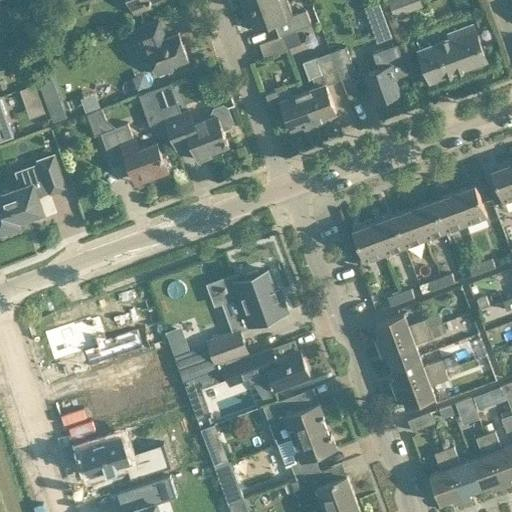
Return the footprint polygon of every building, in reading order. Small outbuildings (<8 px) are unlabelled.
[(130,0),(134,12),(151,5),(150,1),(151,0),(130,0)] [(242,0),(248,13),(250,13),(256,29),(275,22),(280,35),(283,35),(297,29),(296,29),(312,23),(319,20),(317,14),(314,15),(311,8),(307,10),(307,9),(294,14),(288,0),(242,0)] [(422,0),(388,0),(394,16),(424,6),(422,0)] [(160,18),(141,25),(139,25),(131,28),(120,33),(122,38),(133,34),(143,60),(152,57),(158,74),(173,69),(172,65),(188,59),(179,32),(166,37),(160,18)] [(388,23),(373,29),(378,43),(393,38),(388,23)] [(473,23),(454,30),(450,32),(452,37),(420,49),(424,59),(425,62),(432,81),(487,61),(473,23)] [(98,28),(96,33),(98,37),(102,39),(107,37),(109,33),(107,28),(102,26),(98,28)] [(288,48),(302,43),(297,29),(283,35),(288,48)] [(288,49),(288,48),(283,35),(280,35),(260,43),(266,58),(288,49)] [(380,68),(366,73),(368,80),(370,83),(376,101),(401,93),(395,77),(398,76),(408,73),(398,44),(374,52),(375,56),(380,68)] [(347,45),(332,51),(333,56),(334,57),(335,60),(342,78),(357,73),(347,45)] [(335,60),(334,57),(333,56),(332,51),(317,56),(304,61),(310,77),(312,76),(316,87),(304,91),(316,124),(327,120),(325,115),(337,111),(326,84),(342,78),(335,60)] [(95,81),(86,97),(102,105),(110,90),(95,81)] [(35,83),(20,89),(25,101),(40,96),(35,83)] [(305,128),(316,124),(304,91),(291,96),(287,85),(266,93),(274,116),(286,111),(292,128),(304,124),(305,128)] [(169,88),(162,90),(165,99),(172,96),(169,88)] [(138,95),(143,108),(159,102),(154,89),(138,95)] [(0,96),(0,140),(14,135),(0,96)] [(223,104),(216,107),(211,117),(195,123),(190,109),(166,119),(178,148),(193,143),(199,159),(205,157),(204,153),(229,144),(224,129),(231,126),(234,121),(228,107),(223,104)] [(169,171),(168,167),(172,166),(167,155),(164,156),(162,152),(161,149),(158,141),(139,147),(136,138),(135,139),(128,121),(117,126),(107,118),(103,107),(88,113),(96,134),(101,132),(105,142),(106,147),(114,165),(129,160),(136,179),(150,173),(151,177),(169,171)] [(37,159),(43,176),(0,191),(0,233),(24,225),(22,220),(47,212),(41,195),(50,191),(50,193),(68,187),(55,152),(37,159)] [(511,161),(492,169),(499,188),(504,201),(511,198),(511,161)] [(476,183),(455,191),(467,223),(488,215),(476,183)] [(447,231),(467,223),(455,191),(435,199),(447,231)] [(426,238),(447,231),(435,199),(414,206),(426,238)] [(406,246),(426,238),(414,206),(394,214),(406,246)] [(385,253),(406,246),(394,214),(374,221),(385,253)] [(365,261),(385,253),(374,221),(353,229),(365,261)] [(485,270),(497,265),(494,257),(482,261),(485,270)] [(485,270),(482,261),(470,265),(472,274),(485,270)] [(230,296),(224,298),(231,316),(238,314),(243,327),(288,311),(283,298),(279,287),(275,288),(268,269),(259,272),(258,267),(246,272),(247,275),(225,283),(230,296)] [(441,276),(444,284),(456,279),(452,271),(441,276)] [(432,288),(444,284),(441,276),(429,280),(432,288)] [(414,295),(412,287),(400,291),(403,299),(414,295)] [(403,299),(400,291),(388,296),(391,303),(403,299)] [(487,294),(478,298),(481,306),(490,303),(487,294)] [(430,327),(437,324),(438,323),(435,314),(427,317),(409,324),(405,313),(395,315),(377,323),(381,335),(377,337),(380,345),(430,327)] [(90,320),(89,317),(46,331),(55,360),(84,350),(88,364),(141,346),(135,329),(105,339),(98,317),(90,320)] [(430,327),(434,337),(446,332),(443,322),(430,327)] [(430,327),(380,345),(383,354),(388,352),(392,364),(420,354),(416,343),(434,337),(430,327)] [(240,328),(208,339),(209,343),(216,362),(248,351),(240,328)] [(195,348),(175,355),(184,381),(198,375),(210,371),(218,367),(216,362),(209,343),(195,348)] [(254,354),(223,365),(230,384),(251,376),(252,381),(272,374),(277,388),(292,381),(311,375),(301,348),(276,357),(272,347),(254,354)] [(420,354),(392,364),(397,376),(392,378),(395,387),(407,382),(446,368),(459,363),(456,353),(424,365),(420,354)] [(463,364),(472,387),(495,378),(487,355),(463,364)] [(432,384),(449,378),(446,368),(407,382),(395,387),(398,395),(403,394),(408,406),(426,399),(436,396),(432,384)] [(198,375),(184,381),(190,397),(204,392),(203,388),(215,383),(210,371),(198,375)] [(505,397),(500,385),(489,389),(494,401),(505,397)] [(274,401),(264,405),(278,441),(293,435),(293,437),(325,425),(322,416),(326,415),(320,401),(299,409),(293,394),(274,401)] [(460,400),(457,401),(459,406),(464,408),(476,404),(472,395),(471,396),(460,400)] [(444,417),(455,413),(451,403),(440,407),(444,417)] [(431,423),(435,422),(431,411),(427,412),(409,419),(413,430),(431,423)] [(511,440),(511,439),(511,413),(502,417),(511,440)] [(321,469),(316,455),(337,447),(332,432),(328,433),(325,425),(293,437),(293,435),(278,441),(287,465),(292,463),(298,478),(321,469)] [(486,433),(505,483),(511,480),(511,443),(502,447),(496,429),(486,433)] [(129,433),(83,448),(92,476),(107,471),(108,473),(119,470),(118,467),(138,460),(129,433)] [(472,458),(482,486),(494,481),(496,486),(505,483),(486,433),(476,436),(483,454),(472,458)] [(454,444),(445,448),(464,498),(472,495),(471,490),(482,486),(472,458),(461,462),(454,444)] [(224,448),(211,453),(216,466),(229,461),(224,448)] [(455,501),(464,498),(445,448),(435,451),(442,469),(430,473),(441,501),(453,497),(455,501)] [(326,510),(357,499),(348,474),(329,481),(324,468),(321,469),(298,478),(288,482),(291,491),(295,489),(301,505),(322,498),(326,510)] [(170,511),(167,499),(188,492),(182,472),(138,486),(144,505),(135,508),(134,506),(128,508),(128,510),(123,511),(170,511)] [(239,484),(225,490),(230,503),(244,498),(239,484)] [(244,498),(230,503),(233,511),(240,511),(248,509),(244,498)] [(361,511),(357,499),(326,510),(327,511),(361,511)]
